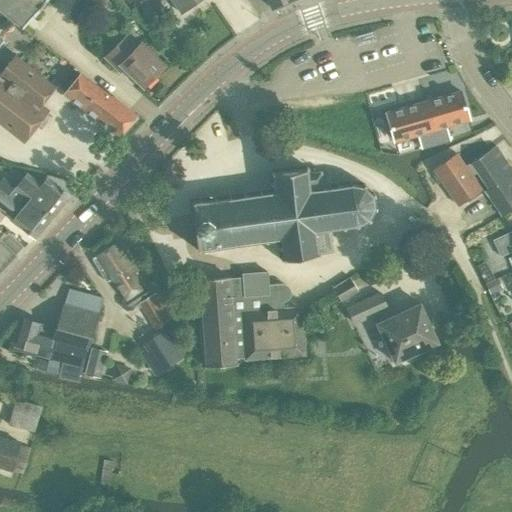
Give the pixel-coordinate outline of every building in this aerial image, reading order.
[(0,0),(0,10),(22,28),(43,0),(0,0)] [(84,0),(98,11),(106,0),(84,0)] [(126,0),(128,2),(131,0),(171,0),(181,13),(199,0),(126,0)] [(266,0),(271,10),(294,0),(266,0)] [(0,30),(8,20),(0,13),(0,45),(4,41),(0,37),(0,30)] [(137,45),(127,35),(105,58),(120,73),(123,69),(143,88),(165,65),(140,41),(137,45)] [(56,87),(15,54),(4,67),(0,64),(0,124),(23,144),(50,111),(43,105),(56,87)] [(111,96),(80,72),(73,67),(59,87),(65,91),(62,94),(118,138),(137,115),(112,95),(111,96)] [(461,92),(423,103),(435,144),(450,140),(446,125),(468,119),(461,92)] [(423,103),(386,113),(393,140),(416,134),(421,149),(435,144),(423,103)] [(511,174),(511,169),(495,146),(465,166),(456,153),(432,170),(458,206),(482,189),(472,175),(476,173),(487,188),(484,191),(502,216),(511,209),(511,174)] [(275,193),(193,204),(198,251),(281,239),(284,260),(301,258),(332,251),(329,229),(357,225),(368,220),(374,208),(373,196),(365,187),(352,185),(323,189),(320,171),(307,173),(307,170),(273,173),(275,193)] [(41,183),(26,173),(14,188),(21,194),(19,198),(26,203),(31,196),(39,202),(36,205),(52,218),(69,196),(45,178),(41,183)] [(8,196),(0,190),(0,207),(13,217),(11,220),(35,239),(52,218),(36,205),(39,202),(31,196),(26,203),(19,198),(21,194),(14,188),(8,196)] [(511,230),(492,240),(500,257),(511,251),(511,230)] [(146,287),(119,242),(92,258),(106,281),(113,277),(125,297),(122,299),(120,302),(122,308),(126,311),(132,311),(135,306),(139,303),(156,329),(175,317),(159,290),(152,295),(152,292),(150,287),(146,287)] [(198,279),(205,367),(235,365),(235,355),(244,354),(245,359),(303,354),(300,308),(282,309),(282,301),(284,300),(286,299),(288,297),(289,295),(289,292),(289,290),(287,287),(285,286),(283,285),(280,285),(268,286),(267,272),(242,274),(243,284),(229,285),(229,277),(198,279)] [(341,301),(358,290),(350,278),(333,288),(341,301)] [(497,278),(485,284),(490,294),(502,289),(497,278)] [(11,338),(8,352),(33,358),(35,355),(61,361),(58,377),(58,378),(77,382),(77,380),(81,366),(103,298),(68,289),(56,328),(43,325),(43,324),(20,318),(15,339),(11,338)] [(354,324),(387,309),(380,293),(347,308),(354,324)] [(394,363),(438,343),(420,303),(376,323),(394,363)] [(155,374),(183,356),(174,342),(179,338),(171,327),(144,344),(151,354),(145,358),(155,374)] [(100,379),(107,352),(92,348),(85,376),(100,379)] [(126,383),(130,369),(116,365),(112,379),(126,383)] [(33,432),(41,407),(38,406),(16,399),(8,425),(31,432),(33,432)] [(22,474),(30,447),(28,447),(20,444),(21,443),(0,437),(0,467),(21,473),(22,474)] [(339,477),(348,445),(328,440),(319,473),(339,477)]
